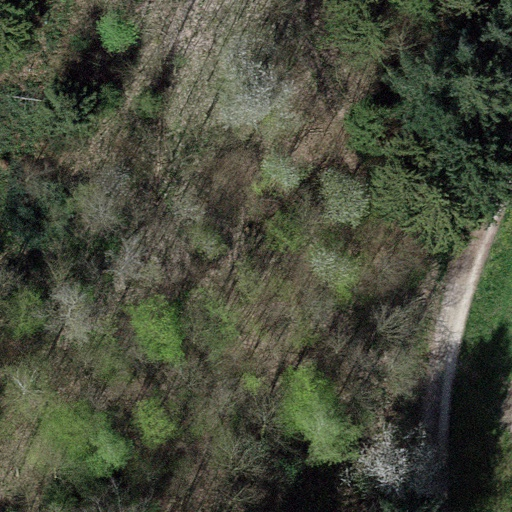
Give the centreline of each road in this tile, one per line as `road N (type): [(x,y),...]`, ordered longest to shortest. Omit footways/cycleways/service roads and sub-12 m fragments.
road 1 (track): [(475,275),(337,146),(264,0)]
road 2 (track): [(438,511),(436,453),(457,317),(511,189)]
